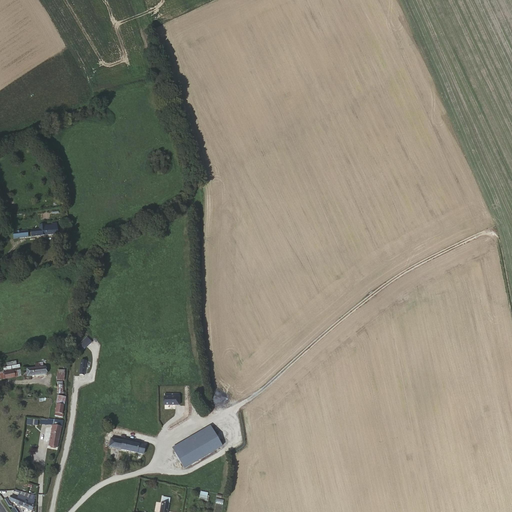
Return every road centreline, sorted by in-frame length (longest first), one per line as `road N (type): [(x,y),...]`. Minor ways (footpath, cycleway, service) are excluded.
road 1 (track): [(70,511),(98,485),(142,470),(182,429),(240,405),(396,276),(479,232)]
road 2 (track): [(40,493),(52,399),(42,382),(0,382)]
